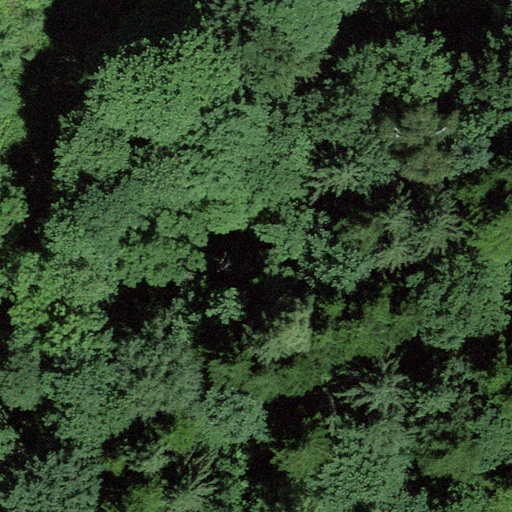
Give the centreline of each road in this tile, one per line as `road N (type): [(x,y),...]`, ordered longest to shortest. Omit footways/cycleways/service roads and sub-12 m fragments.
road 1 (track): [(145,0),(52,101),(0,347)]
road 2 (track): [(0,359),(45,511)]
